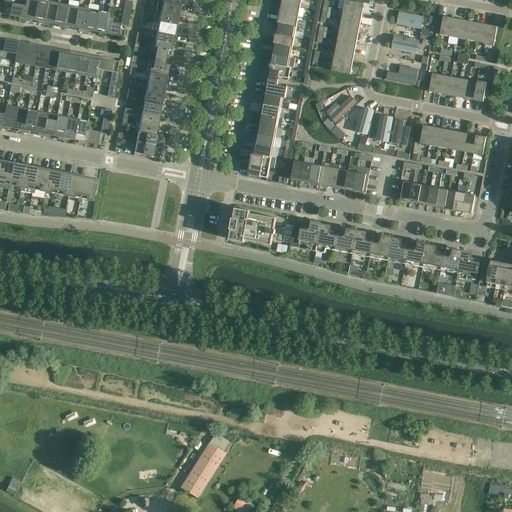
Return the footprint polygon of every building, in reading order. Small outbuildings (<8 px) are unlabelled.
[(4,0),(4,4),(6,4),(4,14),(20,17),(19,20),(23,21),(26,7),(25,7),(11,4),(11,0),(4,0)] [(34,20),(37,0),(35,0),(26,0),(25,7),(26,7),(23,21),(27,22),(27,19),(34,20)] [(47,2),(37,0),(34,20),(40,21),(39,24),(43,25),(47,2)] [(364,4),(345,0),(343,11),(362,14),(364,4)] [(128,27),(132,2),(125,1),(121,25),(111,23),(112,18),(107,17),(108,14),(107,14),(103,36),(107,37),(108,34),(123,37),(125,27),(128,27)] [(158,1),(156,11),(160,12),(179,16),(181,6),(162,2),(158,1)] [(54,24),(57,4),(47,2),(43,25),(47,26),(47,23),(54,24)] [(63,29),(67,6),(57,4),(54,24),(60,25),(59,28),(63,29)] [(281,4),(280,14),(298,18),(300,8),(281,4)] [(67,6),(63,29),(67,29),(67,26),(74,28),(77,8),(67,6)] [(83,32),(87,10),(88,7),(84,6),(84,9),(77,8),(74,28),(80,29),(79,32),(83,32)] [(87,10),(83,32),(87,33),(87,30),(94,31),(97,12),(87,10)] [(360,24),(362,14),(343,11),(341,21),(360,24)] [(97,12),(94,31),(100,33),(99,36),(103,36),(107,14),(97,12)] [(160,12),(159,22),(177,26),(179,16),(160,12)] [(421,29),(423,17),(399,13),(397,25),(421,29)] [(280,14),(278,24),(296,28),(298,18),(280,14)] [(449,37),(453,18),(443,17),(440,35),(449,37)] [(449,37),(458,38),(461,20),(453,18),(449,37)] [(470,22),(461,20),(458,38),(467,40),(470,22)] [(341,21),(339,31),(358,34),(360,24),(341,21)] [(159,22),(157,32),(175,36),(177,26),(159,22)] [(479,23),(470,22),(467,40),(476,42),(479,23)] [(476,42),(484,43),(488,25),(479,23),(476,42)] [(278,24),(276,34),(294,38),(296,28),(278,24)] [(498,28),(498,27),(488,25),(484,43),(484,44),(494,46),(497,27),(498,28)] [(318,37),(326,38),(327,28),(320,27),(318,37)] [(423,30),(421,39),(425,40),(431,41),(433,32),(423,30)] [(339,31),(337,41),(356,44),(358,34),(339,31)] [(157,32),(155,42),(173,46),(175,36),(157,32)] [(276,34),(274,44),(292,48),(294,38),(276,34)] [(418,42),(395,37),(392,49),(416,53),(418,42)] [(0,61),(2,51),(16,54),(17,54),(19,43),(0,39),(0,61)] [(155,53),(155,56),(153,62),(149,61),(147,72),(149,73),(149,72),(167,76),(169,66),(170,66),(170,65),(165,64),(166,55),(172,56),(172,55),(171,55),(173,46),(155,42),(152,41),(150,52),(155,53)] [(354,54),(356,44),(337,41),(335,51),(354,54)] [(29,45),(19,43),(17,54),(16,54),(15,62),(25,64),(29,45)] [(274,44),(272,54),(290,58),(292,48),(274,44)] [(25,64),(35,66),(39,47),(29,45),(25,64)] [(35,66),(45,68),(49,49),(39,47),(35,66)] [(45,68),(55,70),(59,51),(49,49),(45,68)] [(65,72),(69,52),(59,51),(55,70),(65,72)] [(335,51),(334,61),(352,64),(354,54),(335,51)] [(79,54),(69,52),(65,72),(75,74),(79,54)] [(89,56),(79,54),(75,74),(85,76),(89,56)] [(272,54),(270,64),(294,69),(295,59),(290,58),(272,54)] [(89,56),(85,76),(96,78),(97,69),(99,58),(89,56)] [(119,62),(99,58),(97,69),(112,72),(107,96),(114,98),(119,72),(117,72),(119,62)] [(334,61),(332,71),(350,75),(352,64),(334,61)] [(270,75),(268,84),(267,84),(267,83),(264,94),(283,98),(285,99),(287,87),(278,86),(279,77),(289,79),(291,68),(294,69),(270,64),(268,75),(269,75),(270,75)] [(416,86),(419,70),(401,67),(399,75),(388,72),(387,80),(416,86)] [(165,86),(167,76),(149,72),(149,73),(147,82),(165,86)] [(438,94),(442,75),(432,74),(429,92),(438,94)] [(451,77),(442,75),(438,94),(447,95),(451,77)] [(459,79),(451,77),(447,95),(456,97),(459,79)] [(26,86),(27,82),(22,81),(22,80),(12,78),(11,84),(26,86)] [(468,80),(459,79),(456,97),(465,99),(468,80)] [(465,99),(474,100),(477,82),(468,80),(465,99)] [(477,81),(477,82),(474,100),(484,102),(483,102),(487,83),(477,81)] [(164,96),(165,86),(147,82),(145,92),(164,96)] [(162,106),(164,96),(145,92),(143,102),(162,106)] [(264,94),(263,104),(281,108),(283,98),(264,94)] [(336,124),(357,103),(351,97),(340,108),(336,104),(327,113),(331,117),(330,118),(336,124)] [(160,116),(162,106),(143,102),(141,112),(160,116)] [(279,118),(281,108),(263,104),(261,114),(279,118)] [(13,128),(17,108),(6,106),(5,115),(2,129),(6,130),(7,127),(13,128)] [(27,110),(17,108),(13,128),(19,129),(19,132),(22,133),(27,110)] [(367,135),(373,112),(362,108),(355,131),(367,135)] [(107,136),(112,110),(105,109),(100,133),(86,131),(85,130),(83,144),(86,145),(87,142),(103,145),(105,135),(107,136)] [(33,132),(37,112),(27,110),(22,133),(26,134),(27,131),(33,132)] [(43,137),(47,114),(37,112),(33,132),(39,133),(39,136),(43,137)] [(158,126),(160,116),(141,112),(139,122),(158,126)] [(53,136),(57,116),(47,114),(43,137),(46,137),(47,135),(53,136)] [(261,114),(259,124),(277,128),(279,118),(261,114)] [(63,141),(67,118),(57,116),(53,136),(59,137),(59,140),(63,141)] [(388,142),(393,119),(381,116),(376,140),(388,142)] [(77,120),(67,118),(63,141),(66,141),(67,138),(73,140),(77,120)] [(330,131),(334,128),(327,118),(323,121),(325,125),(330,131)] [(77,120),(73,140),(79,141),(79,144),(83,144),(85,130),(86,131),(87,122),(77,120)] [(404,122),(396,120),(392,142),(407,145),(410,129),(403,128),(404,122)] [(158,126),(139,122),(138,132),(156,136),(156,135),(158,126)] [(259,124),(257,134),(275,138),(277,128),(259,124)] [(429,145),(433,127),(423,125),(420,144),(429,145)] [(442,129),(433,127),(429,145),(438,147),(442,129)] [(334,129),(331,131),(336,137),(339,134),(334,129)] [(438,147),(447,149),(450,131),(442,129),(438,147)] [(447,149),(456,151),(459,132),(450,131),(447,149)] [(138,132),(136,142),(155,146),(157,136),(156,135),(156,136),(138,132)] [(456,151),(465,152),(468,134),(459,132),(456,151)] [(257,134),(255,144),(273,148),(275,138),(257,134)] [(465,152),(473,154),(477,136),(468,134),(465,152)] [(477,136),(473,154),(483,156),(486,138),(487,138),(487,137),(477,136)] [(155,146),(136,142),(134,153),(153,157),(155,146)] [(255,144),(253,154),(271,158),(273,148),(255,144)] [(389,150),(387,156),(396,158),(397,152),(394,152),(395,148),(389,147),(389,150)] [(373,153),(385,155),(387,156),(389,150),(374,148),(373,153)] [(251,164),(270,168),(274,169),(276,159),(271,158),(253,154),(251,164)] [(361,154),(360,158),(360,160),(372,162),(373,156),(361,154)] [(13,163),(1,161),(0,168),(0,183),(7,185),(6,189),(8,189),(13,163)] [(301,182),(304,163),(295,161),(291,180),(301,182)] [(25,166),(13,163),(8,189),(11,189),(11,185),(21,187),(25,166)] [(313,164),(304,163),(301,182),(309,183),(313,164)] [(322,166),(318,185),(327,187),(331,164),(323,163),(322,166)] [(415,171),(415,170),(416,165),(404,163),(403,169),(415,171)] [(270,168),(251,164),(249,176),(250,175),(268,178),(270,168)] [(322,166),(313,164),(309,183),(318,185),(322,166)] [(336,188),(339,169),(340,166),(331,164),(327,187),(336,188)] [(25,166),(21,187),(20,191),(32,194),(37,168),(25,166)] [(49,170),(37,168),(32,194),(34,194),(35,190),(45,192),(49,170)] [(336,188),(345,190),(348,171),(339,169),(336,188)] [(60,172),(49,170),(45,192),(54,194),(53,198),(56,198),(60,172)] [(357,173),(348,171),(345,190),(354,192),(357,173)] [(72,175),(60,172),(56,198),(58,198),(58,194),(68,196),(72,175)] [(357,173),(354,192),(363,193),(366,174),(357,173)] [(84,177),(72,175),(68,196),(78,198),(77,202),(79,202),(84,177)] [(84,177),(79,202),(81,203),(82,199),(92,201),(96,179),(84,177)] [(409,202),(413,183),(404,182),(400,200),(409,202)] [(144,221),(146,211),(147,211),(147,210),(149,210),(150,204),(148,204),(149,199),(148,199),(150,189),(135,186),(135,188),(108,183),(106,194),(105,194),(104,199),(105,199),(103,210),(129,215),(129,218),(144,221)] [(422,185),(413,183),(409,202),(418,204),(422,185)] [(418,204),(427,206),(431,187),(422,185),(418,204)] [(427,206),(436,207),(439,188),(431,187),(427,206)] [(436,207),(445,209),(448,190),(439,188),(436,207)] [(457,192),(448,190),(445,209),(454,211),(457,192)] [(466,193),(457,192),(454,211),(462,212),(466,193)] [(466,193),(462,212),(472,214),(472,213),(475,195),(466,193)] [(43,209),(42,216),(43,216),(52,217),(54,208),(48,207),(48,210),(43,209)] [(250,211),(236,208),(234,218),(233,218),(232,222),(231,222),(229,228),(231,229),(232,230),(230,240),(244,243),(245,240),(271,245),(273,234),(275,234),(276,230),(274,230),(276,218),(250,213),(250,211)] [(285,224),(284,234),(291,236),(293,226),(285,224)] [(316,252),(321,225),(320,224),(318,224),(316,225),(315,225),(312,225),(312,224),(311,230),(310,230),(309,230),(308,231),(302,230),(303,227),(302,227),(302,228),(294,226),(290,247),(299,249),(299,244),(308,246),(307,250),(316,252)] [(321,225),(316,252),(325,253),(326,249),(334,251),(338,234),(337,233),(337,237),(330,235),(331,234),(330,233),(329,233),(330,228),(329,228),(327,227),(326,227),(324,226),(322,225),(321,225)] [(352,254),(356,231),(355,231),(353,231),(351,231),(350,232),(348,231),(347,231),(346,236),(345,236),(344,237),(344,238),(337,237),(338,234),(334,251),(352,254)] [(356,231),(352,254),(370,257),(373,240),(372,243),(366,242),(366,241),(365,240),(364,240),(365,234),(365,235),(362,234),(361,233),(360,232),(358,232),(356,231)] [(370,257),(387,261),(392,238),(390,238),(388,238),(386,238),(385,238),(383,238),(382,238),(381,243),(380,243),(379,244),(379,245),(373,243),(373,240),(370,257)] [(387,261),(405,264),(408,247),(408,250),(401,249),(401,248),(401,247),(400,247),(401,241),(400,241),(398,241),(396,240),(395,239),(393,238),(392,238),(387,261)] [(405,264),(423,267),(427,245),(426,244),(424,244),(422,245),(421,245),(418,245),(418,244),(417,250),(416,250),(415,250),(415,251),(408,250),(409,247),(408,247),(405,264)] [(423,267),(441,271),(444,254),(443,254),(443,257),(436,255),(437,255),(436,254),(435,253),(436,248),(435,248),(433,247),(432,247),(430,246),(429,245),(427,245),(423,267)] [(441,271),(458,274),(463,251),(461,251),(459,251),(458,251),(456,252),(454,251),(453,251),(452,257),(451,256),(450,257),(450,258),(443,257),(444,254),(441,271)] [(466,252),(464,252),(463,251),(458,274),(457,278),(467,280),(467,276),(476,277),(480,260),(479,260),(478,263),(472,262),(472,261),(471,260),(470,260),(471,255),(471,254),(471,255),(468,254),(467,253),(466,252)] [(496,284),(500,263),(491,261),(487,282),(496,284)] [(496,284),(505,286),(509,264),(500,263),(496,284)] [(222,400),(231,402),(233,395),(223,393),(222,400)] [(266,415),(282,417),(284,404),(268,402),(266,415)] [(199,497),(226,455),(209,444),(182,487),(199,497)] [(248,511),(251,506),(243,501),(238,511),(237,511),(248,511)]
